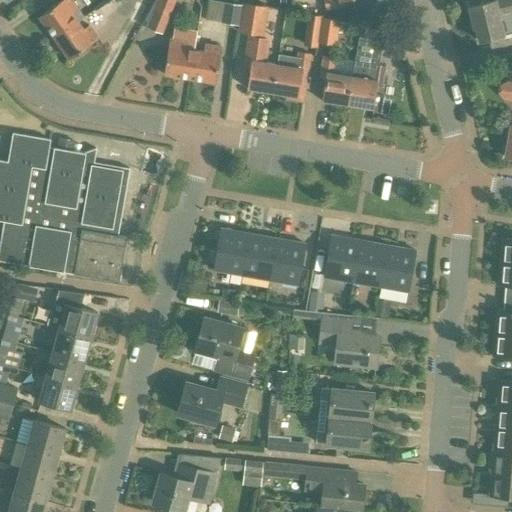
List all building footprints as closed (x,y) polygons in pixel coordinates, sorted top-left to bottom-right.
[(54,38),(94,9),(82,17),(77,10),(70,0),(62,0),(39,17),(54,38)] [(169,17),(175,0),(157,0),(154,11),(169,17)] [(323,0),(325,10),(344,6),(342,0),(323,0)] [(511,0),(497,0),(495,1),(494,0),(493,0),(468,6),(473,27),(476,27),(479,41),(489,38),(491,46),(504,43),(502,35),(503,35),(498,14),(511,10),(511,0)] [(241,4),(224,1),(221,22),(238,25),(241,4)] [(241,2),(241,4),(238,25),(237,31),(263,35),(268,6),(241,2)] [(98,38),(89,26),(100,19),(94,9),(54,38),(69,59),(98,38)] [(316,48),(321,16),(307,14),(303,45),(316,48)] [(321,16),(316,48),(318,48),(318,44),(336,46),(340,18),(321,16)] [(357,41),(379,45),(381,37),(383,22),(361,19),(357,41)] [(247,87),(272,91),(276,65),(266,63),(269,38),(264,37),(263,37),(247,34),(242,66),(250,67),(247,87)] [(189,78),(194,50),(184,48),(185,42),(169,39),(164,74),(189,78)] [(194,50),(189,78),(215,82),(220,48),(204,45),(203,51),(194,50)] [(276,65),(272,91),(297,95),(301,74),(308,75),(311,54),(297,51),(296,56),(277,53),(276,65)] [(347,103),(352,77),(334,74),(336,57),(322,55),(319,78),(325,79),(322,99),(347,103)] [(352,77),(347,103),(373,108),(376,86),(382,87),(385,66),(373,64),(354,61),(352,77)] [(511,100),(511,82),(505,82),(499,86),(498,93),(502,99),(509,100),(511,100)] [(83,152),(49,146),(50,139),(13,133),(8,162),(0,160),(0,219),(4,221),(0,243),(0,260),(119,282),(126,237),(117,235),(129,168),(94,162),(96,149),(96,148),(83,152)] [(242,274),(249,233),(221,228),(213,269),(242,274)] [(269,279),(276,238),(249,233),(242,274),(269,279)] [(352,281),(359,240),(330,235),(323,276),(352,281)] [(276,238),(269,279),(298,284),(305,243),(276,238)] [(500,261),(511,262),(511,239),(502,239),(500,261)] [(379,286),(387,245),(359,240),(352,281),(379,286)] [(387,245),(379,286),(408,291),(415,250),(387,245)] [(511,262),(500,261),(499,285),(506,285),(505,298),(511,298),(511,262)] [(27,285),(17,282),(13,296),(23,298),(27,285)] [(14,296),(9,314),(2,338),(17,342),(23,319),(22,318),(18,317),(23,298),(14,296)] [(511,298),(505,298),(504,310),(497,309),(495,332),(511,333),(511,298)] [(59,328),(90,337),(97,312),(66,304),(59,328)] [(375,366),(378,335),(351,331),(353,316),(292,309),(292,318),(320,320),(318,343),(337,345),(335,361),(375,366)] [(247,377),(252,359),(235,354),(242,328),(204,317),(196,349),(225,357),(221,370),(247,377)] [(84,361),(90,337),(59,328),(52,352),(84,361)] [(511,333),(495,332),(493,355),(511,357),(511,333)] [(303,349),(304,334),(289,333),(288,348),(303,349)] [(0,363),(10,366),(17,342),(2,338),(0,345),(0,363)] [(77,384),(84,361),(52,352),(46,376),(77,384)] [(8,373),(10,366),(0,363),(0,399),(12,403),(17,386),(0,380),(0,379),(3,371),(8,373)] [(285,392),(287,371),(277,371),(275,391),(285,392)] [(71,409),(77,384),(46,376),(39,400),(71,409)] [(240,406),(246,384),(220,377),(217,390),(186,382),(178,413),(214,423),(220,400),(240,406)] [(497,404),(511,405),(511,382),(499,381),(497,404)] [(325,415),(369,419),(371,392),(322,387),(321,398),(327,399),(325,415)] [(270,410),(281,411),(282,394),(271,393),(270,410)] [(0,416),(8,419),(12,403),(0,399),(0,416)] [(511,428),(511,405),(497,404),(495,427),(511,428)] [(280,419),(281,411),(270,410),(269,418),(267,434),(265,450),(283,451),(285,436),(278,435),(280,419)] [(366,447),(369,419),(325,415),(324,432),(316,431),(315,442),(326,443),(366,447)] [(27,444),(58,453),(65,428),(34,420),(27,444)] [(232,442),(236,428),(222,424),(218,438),(232,442)] [(511,451),(511,428),(495,427),(493,450),(511,451)] [(52,477),(58,453),(27,444),(20,468),(52,477)] [(511,451),(493,450),(490,450),(486,453),(485,463),(489,466),(488,470),(491,472),(491,473),(511,474),(511,451)] [(216,474),(220,457),(181,453),(178,463),(186,466),(183,479),(160,473),(153,501),(193,511),(197,498),(208,501),(215,473),(216,474)] [(280,463),(263,461),(245,459),(225,458),(224,469),(244,471),(242,485),(260,487),(261,475),(279,476),(280,463)] [(332,480),(333,469),(308,466),(306,480),(305,490),(323,491),(322,505),(317,505),(361,510),(363,483),(332,480)] [(45,501),(52,477),(20,468),(14,492),(45,501)] [(511,498),(511,474),(491,473),(489,496),(511,498)] [(41,511),(45,501),(14,492),(8,511),(41,511)]
